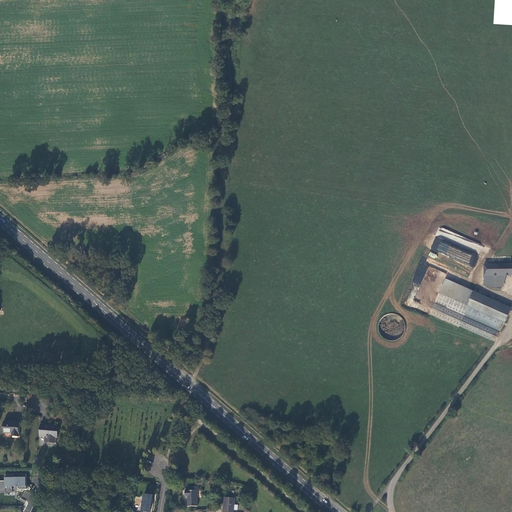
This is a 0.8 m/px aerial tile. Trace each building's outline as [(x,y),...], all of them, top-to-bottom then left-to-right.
[(432,246),(431,249),(436,251),(438,252),(449,257),(463,264),(469,265),(469,262),(471,258),(471,255),(462,250),(460,249),(456,247),(457,248),(441,240),(442,235),(448,237),(449,234),(445,233),(439,230),(439,231),(438,233),(432,246)] [(511,263),(482,264),(483,276),(501,275),(511,275),(511,263)] [(511,307),(446,278),(430,314),(494,342),(511,307)] [(18,422),(3,421),(2,432),(11,432),(11,435),(18,435),(18,422)] [(50,424),(39,424),(38,436),(43,437),(42,442),(54,443),(54,438),(56,438),(57,427),(49,427),(50,424)] [(4,480),(0,480),(0,492),(11,492),(11,486),(18,485),(18,489),(25,489),(24,474),(18,474),(18,477),(13,477),(13,474),(4,474),(4,480)] [(197,506),(197,490),(198,490),(198,487),(192,487),(192,490),(185,490),(185,496),(187,496),(187,506),(197,506)] [(149,511),(152,494),(143,493),(141,510),(149,511)] [(235,499),(225,498),(222,511),(232,511),(233,511),(234,506),(235,499)]
